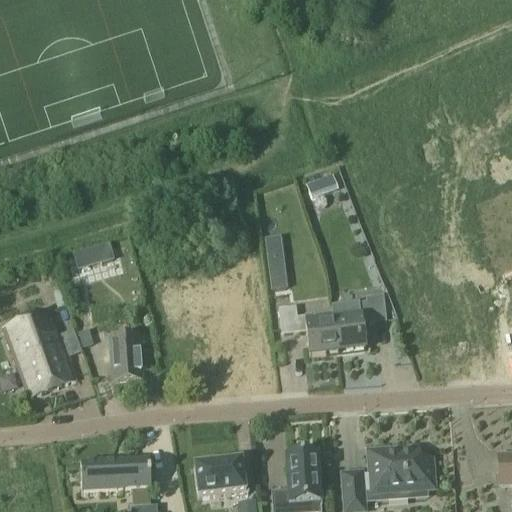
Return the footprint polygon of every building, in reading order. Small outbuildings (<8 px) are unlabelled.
[(311,203),(337,193),(332,178),(306,188),(311,203)] [(333,325),(337,356),(365,353),(362,328),(386,325),(383,299),(366,301),(367,312),(346,314),(347,323),(333,325)] [(91,308),(92,331),(109,331),(108,307),(91,308)] [(278,312),(282,338),(306,335),(309,360),(337,356),(333,325),(332,316),(297,321),(295,310),(278,312)] [(29,402),(76,385),(50,314),(3,332),(29,402)] [(109,342),(112,385),(142,383),(139,340),(109,342)] [(361,477),(342,478),(344,511),(363,511),(363,493),(371,493),(371,495),(380,495),(386,488),(407,487),(413,492),(427,491),(433,485),(432,469),(425,461),(419,461),(419,452),(401,453),(398,454),(397,457),(390,458),(389,455),(386,454),(367,455),(369,478),(361,478),(361,477)] [(286,461),(288,495),(272,496),(272,511),(320,511),(317,459),(313,459),(313,455),(296,456),(297,461),(286,461)] [(511,458),(498,459),(499,489),(511,488),(511,458)] [(245,483),(242,463),(194,468),(198,500),(249,494),(248,483),(245,483)] [(148,465),(79,471),(82,501),(151,495),(148,465)]
